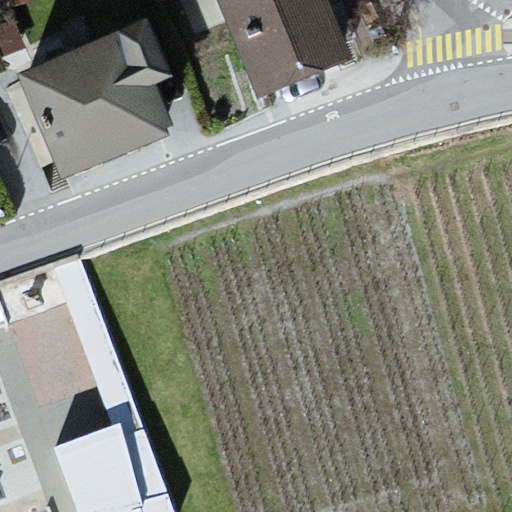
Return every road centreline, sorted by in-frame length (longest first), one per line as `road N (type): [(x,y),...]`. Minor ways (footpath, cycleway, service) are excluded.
road 1 (tertiary): [(0,262),(344,142),(511,94)]
road 2 (residential): [(404,0),(511,70)]
